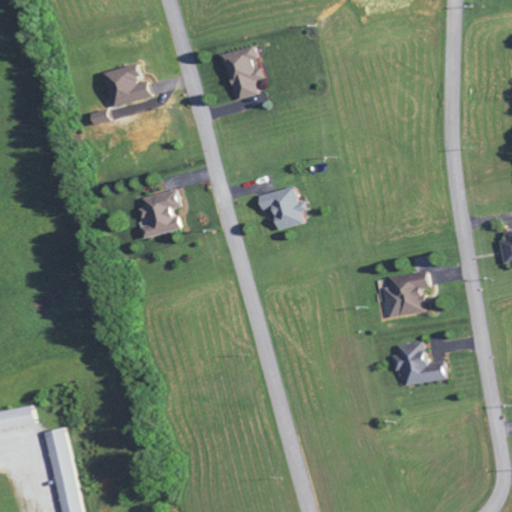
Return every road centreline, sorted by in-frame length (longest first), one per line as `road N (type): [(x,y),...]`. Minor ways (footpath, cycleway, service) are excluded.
road 1 (residential): [(309,511),(170,0)]
road 2 (residential): [(490,511),(504,458),(451,138),(458,0)]
